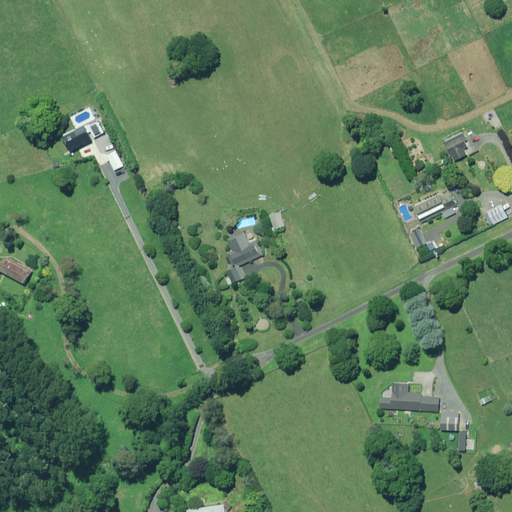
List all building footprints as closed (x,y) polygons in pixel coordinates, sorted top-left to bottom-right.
[(94,141),(87,126),(65,137),(71,151),(94,141)] [(473,153),(463,134),(446,143),(456,162),(473,153)] [(122,168),(114,153),(108,156),(116,171),(122,168)] [(450,203),(456,201),(453,194),(443,199),(441,195),(415,207),(422,220),(442,210),(446,219),(456,214),(450,203)] [(509,218),(503,204),(495,207),(502,221),(509,218)] [(141,213),(132,216),(135,225),(144,222),(141,213)] [(287,231),(281,213),(271,216),(277,234),(287,231)] [(256,225),(254,217),(236,221),(238,229),(256,225)] [(428,244),(421,230),(411,235),(417,249),(428,244)] [(250,244),(246,233),(229,240),(234,252),(229,254),(234,268),(262,257),(256,242),(250,244)] [(6,263),(0,259),(0,275),(2,271),(27,285),(34,272),(8,258),(6,263)] [(243,280),(238,269),(228,272),(231,278),(227,279),(230,286),(243,280)] [(423,394),(394,393),(394,398),(382,398),(382,409),(433,412),(433,397),(423,397),(423,394)] [(480,400),(482,406),(492,402),(490,396),(480,400)]
